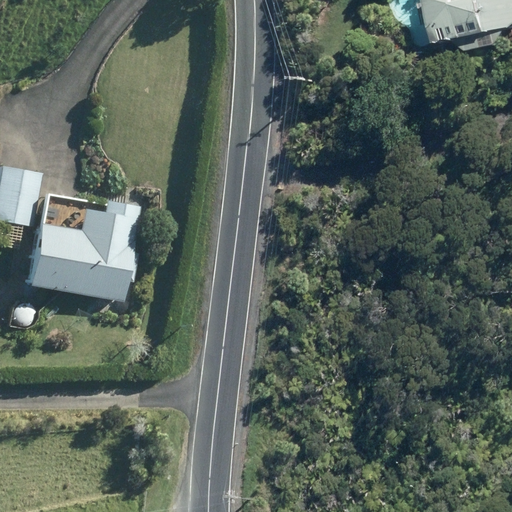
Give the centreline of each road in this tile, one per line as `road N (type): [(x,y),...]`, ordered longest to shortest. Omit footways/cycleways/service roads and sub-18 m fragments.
road 1 (tertiary): [(209,511),(251,120),(253,0)]
road 2 (unknown): [(218,397),(0,392)]
road 3 (unknown): [(118,0),(76,68),(46,141)]
